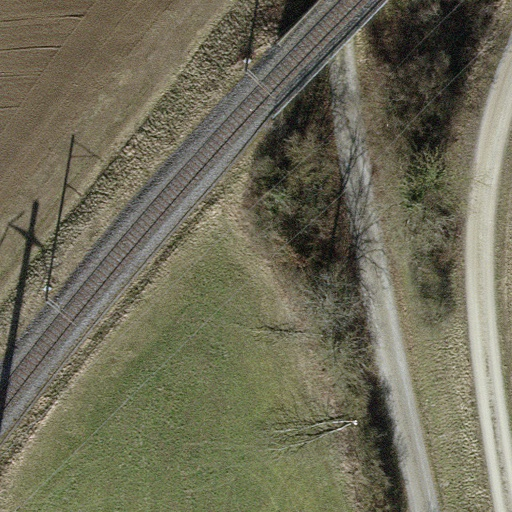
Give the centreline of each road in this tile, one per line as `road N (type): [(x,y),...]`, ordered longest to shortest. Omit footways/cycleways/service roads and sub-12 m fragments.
road 1 (track): [(427,511),(367,234),(344,0)]
road 2 (track): [(511,506),(491,390),(481,245),(511,65)]
